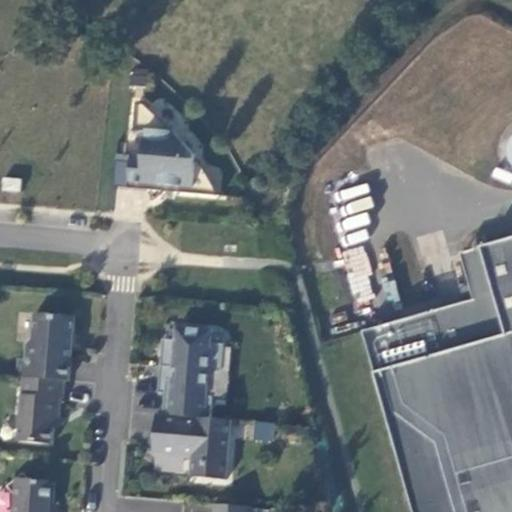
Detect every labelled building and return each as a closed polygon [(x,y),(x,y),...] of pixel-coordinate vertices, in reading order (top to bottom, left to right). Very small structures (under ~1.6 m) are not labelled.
[(145,105),(138,104),(136,131),(146,132),(144,158),(132,157),(129,189),(162,192),(163,177),(170,177),(170,179),(176,186),(175,193),(221,197),(200,160),(175,133),(145,105)] [(163,177),(162,192),(175,193),(176,186),(170,179),(170,177),(163,177)] [(23,181),(5,179),(4,191),(22,193),(23,181)] [(378,325),(369,327),(375,351),(376,355),(385,384),(391,407),(396,427),(402,448),(410,477),(412,483),(414,490),(415,495),(417,501),(418,507),(419,511),(511,511),(511,237),(488,244),(507,313),(511,332),(511,333),(498,336),(495,337),(487,339),(483,340),(467,345),(458,347),(448,350),(444,339),(442,332),(439,321),(436,308),(407,316),(399,319),(394,320),(390,321),(387,322),(385,323),(383,323),(378,325)] [(455,317),(439,321),(442,332),(444,339),(448,350),(458,347),(467,345),(483,340),(487,339),(495,337),(498,336),(511,333),(511,332),(507,313),(488,244),(467,250),(483,309),(455,317)] [(27,361),(19,360),(18,378),(24,378),(65,382),(70,382),(75,318),(36,315),(33,340),(28,344),(27,361)] [(176,342),(164,340),(161,368),(168,368),(166,395),(164,415),(212,419),(213,398),(207,397),(210,372),(222,373),(225,346),(212,344),(206,344),(208,331),(183,329),(182,342),(176,342)] [(168,368),(161,368),(159,394),(166,395),(168,368)] [(18,443),(52,446),(55,419),(59,420),(61,400),(63,400),(65,382),(24,378),(18,443)] [(164,415),(157,415),(154,455),(189,458),(191,455),(196,461),(193,463),(192,478),(227,481),(232,421),(212,419),(164,415)] [(255,422),(253,439),(273,440),(274,423),(255,422)] [(15,511),(50,511),(51,506),(55,506),(58,483),(30,481),(25,474),(8,488),(16,498),(15,511)]
